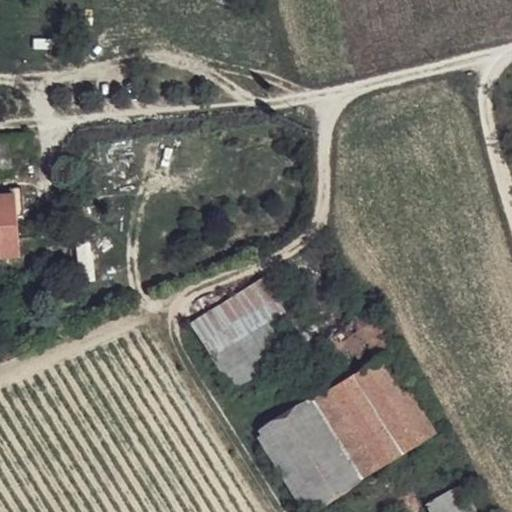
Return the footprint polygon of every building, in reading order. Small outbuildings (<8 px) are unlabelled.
[(0,156),(30,153),(29,133),(0,135),(0,156)] [(13,195),(0,195),(0,258),(16,257),(13,195)] [(262,280),(194,322),(234,387),(280,359),(261,326),(282,312),(262,280)] [(336,386),(379,359),(355,322),(312,348),(336,386)] [(428,436),(379,359),(336,386),(262,432),(309,508),(428,436)] [(474,511),(460,486),(432,502),(437,511),(474,511)]
